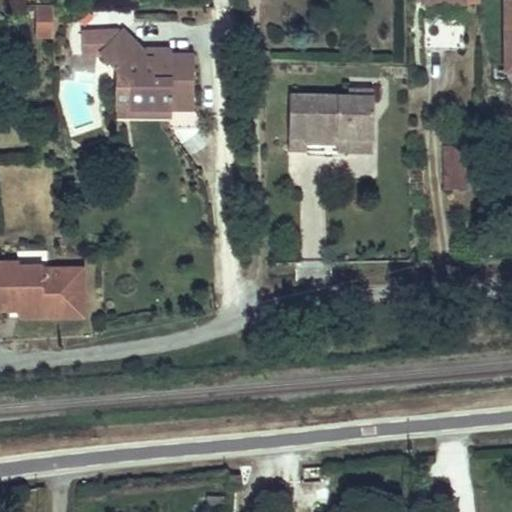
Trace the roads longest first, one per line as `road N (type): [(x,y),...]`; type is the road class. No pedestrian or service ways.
road 1 (residential): [(0,364),(201,336),(280,297),(511,289)]
road 2 (unclassified): [(511,416),(0,469)]
